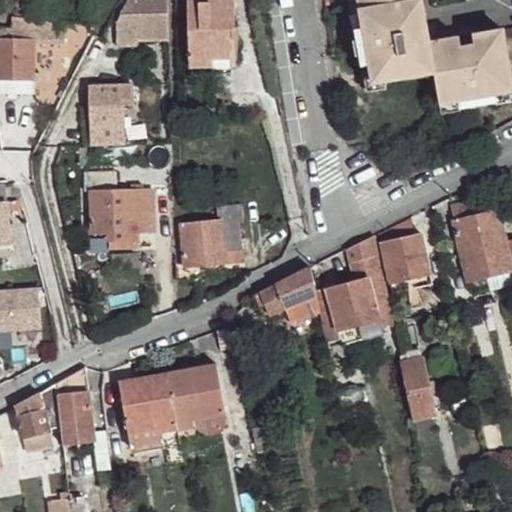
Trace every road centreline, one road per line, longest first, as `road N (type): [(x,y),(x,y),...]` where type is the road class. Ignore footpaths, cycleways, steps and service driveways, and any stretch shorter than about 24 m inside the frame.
road 1 (residential): [(343,237),(201,314),(86,355),(0,401)]
road 2 (unknown): [(86,355),(11,121)]
road 3 (residential): [(343,237),(297,0)]
road 4 (residential): [(511,150),(343,237)]
